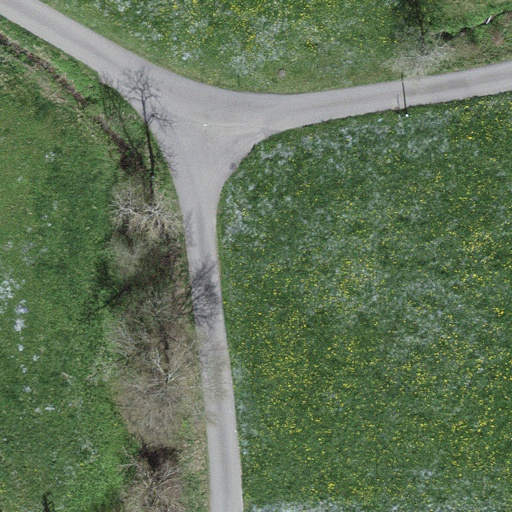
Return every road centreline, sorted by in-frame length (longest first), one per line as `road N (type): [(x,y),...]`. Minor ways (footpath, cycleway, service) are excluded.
road 1 (unclassified): [(9,0),(182,108),(226,511)]
road 2 (track): [(511,74),(280,111),(182,108)]
